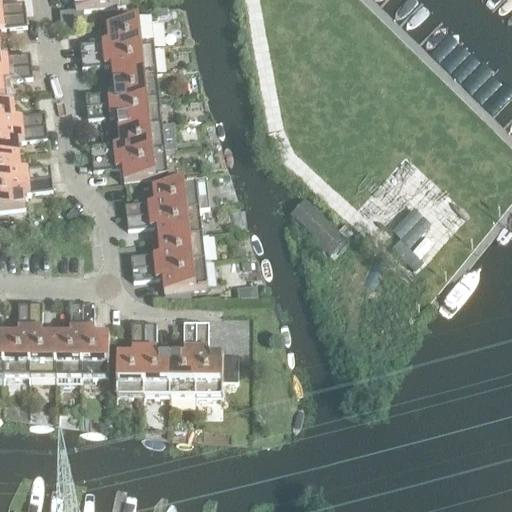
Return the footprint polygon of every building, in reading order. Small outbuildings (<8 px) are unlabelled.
[(126,11),(124,0),(58,0),(59,3),(75,2),(76,15),(60,16),(62,29),(86,27),(84,16),(126,11)] [(0,22),(27,19),(25,7),(0,9),(0,22)] [(168,13),(156,14),(157,22),(168,20),(168,13)] [(0,34),(28,31),(27,19),(0,22),(0,48),(0,46),(0,34)] [(82,61),(155,53),(152,26),(108,31),(110,46),(80,49),(82,61)] [(2,62),(0,48),(0,74),(32,71),(31,59),(2,62)] [(158,79),(155,53),(82,61),(83,73),(112,70),(114,84),(158,79)] [(33,83),(32,71),(0,74),(0,101),(6,101),(4,86),(33,83)] [(158,79),(114,84),(115,97),(86,100),(87,113),(160,105),(158,79)] [(160,105),(87,113),(88,125),(118,122),(119,135),(163,131),(160,105)] [(0,136),(47,132),(46,120),(16,123),(15,108),(0,109),(0,136)] [(163,131),(119,135),(120,149),(91,152),(93,164),(166,157),(163,131)] [(47,132),(0,136),(0,163),(20,161),(19,147),(48,144),(47,132)] [(166,157),(93,164),(94,177),(123,174),(125,188),(169,184),(166,157)] [(20,161),(0,163),(0,189),(52,183),(51,171),(22,174),(20,161)] [(54,196),(52,183),(0,189),(0,216),(26,214),(24,199),(54,196)] [(126,211),(127,223),(200,215),(208,214),(205,183),(197,184),(197,188),(153,193),(155,208),(126,211)] [(339,237),(306,205),(292,220),(336,263),(350,248),(347,244),(353,238),(346,231),(339,237)] [(81,218),(75,210),(65,217),(71,225),(81,218)] [(200,215),(127,223),(128,235),(157,232),(159,246),(203,241),(200,215)] [(203,241),(159,246),(160,259),(131,262),(133,275),(206,267),(203,241)] [(206,267),(133,275),(134,287),(163,284),(165,299),(209,294),(206,267)] [(5,338),(4,382),(30,382),(31,309),(19,309),(19,339),(5,338)] [(43,309),(31,309),(30,382),(56,383),(57,339),(43,339),(43,309)] [(71,339),(57,339),(56,383),(82,383),(83,310),(71,309),(71,339)] [(95,310),(83,310),(82,383),(109,383),(110,339),(95,339),(95,310)] [(144,403),(145,329),(133,329),(132,359),(118,359),(117,402),(144,403)] [(157,329),(145,329),(144,403),(170,403),(171,359),(157,359),(157,329)] [(185,359),(171,359),(170,403),(196,403),(197,330),(185,330),(185,359)] [(209,330),(197,330),(196,403),(223,403),(223,388),(238,388),(239,362),(224,362),(224,359),(209,359),(209,330)]
